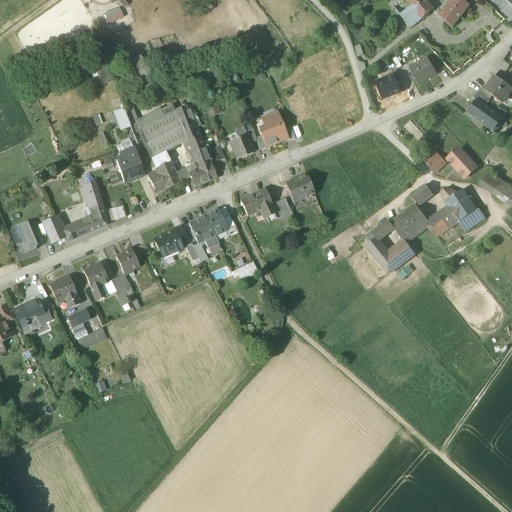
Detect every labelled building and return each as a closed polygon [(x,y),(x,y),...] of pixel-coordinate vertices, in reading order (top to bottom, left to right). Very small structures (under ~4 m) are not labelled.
[(434,10),(425,0),(406,0),(405,1),(411,8),(400,16),(411,29),(434,10)] [(452,0),(445,9),(459,20),(470,6),(462,0),(452,0)] [(119,8),(104,15),(108,25),(123,18),(119,8)] [(439,17),(453,28),(459,20),(445,9),(439,17)] [(364,39),(358,30),(353,34),(359,43),(364,39)] [(354,48),(357,58),(363,56),(360,46),(354,48)] [(416,80),(418,84),(436,74),(427,59),(410,69),(412,73),(408,75),(412,82),(416,80)] [(98,76),(109,72),(107,66),(97,70),(96,70),(96,71),(98,76)] [(96,67),(83,73),(84,77),(96,71),(96,70),(97,70),(96,67)] [(266,79),(263,71),(256,74),(259,82),(266,79)] [(109,72),(98,76),(102,85),(113,81),(109,72)] [(376,83),(383,100),(401,93),(394,76),(376,83)] [(491,96),(502,103),(511,89),(511,88),(494,76),(484,90),(484,91),(491,96)] [(481,87),(477,93),(488,101),(491,96),(484,91),(484,90),(481,87)] [(489,101),(488,101),(477,93),(473,98),(476,101),(477,100),(486,106),(489,101)] [(123,100),(125,111),(131,108),(128,102),(127,102),(125,99),(123,100)] [(468,113),(493,131),(502,118),(486,106),(477,100),(476,101),(468,113)] [(133,134),(139,131),(138,131),(175,112),(173,106),(161,112),(160,111),(137,122),(131,108),(125,111),(133,134)] [(198,169),(210,163),(196,128),(191,115),(188,106),(175,111),(176,112),(187,141),(196,164),(198,169)] [(218,106),(206,111),(209,118),(220,113),(218,106)] [(264,118),(275,114),(273,109),(262,114),(264,118)] [(120,130),(130,126),(124,110),(114,113),(120,130)] [(176,112),(175,112),(138,131),(139,131),(142,139),(151,159),(157,156),(166,152),(187,141),(176,112)] [(196,113),(191,115),(196,128),(201,126),(196,113)] [(262,139),(266,148),(287,139),(288,139),(284,129),(277,113),(275,114),(264,118),(261,120),(264,129),(266,133),(268,132),(269,136),(263,139),(262,139)] [(102,124),(99,115),(92,117),(96,127),(102,124)] [(246,136),(245,132),(242,127),(234,130),(238,139),(246,136)] [(287,139),(289,142),(295,139),(290,127),(284,129),(288,139),(287,139)] [(250,144),(256,141),(256,139),(253,129),(245,132),(246,136),(247,136),(250,144)] [(259,131),(261,136),(262,136),(263,139),(269,136),(268,132),(266,133),(264,129),(259,131)] [(111,143),(107,131),(98,135),(102,147),(111,143)] [(230,143),(237,160),(254,153),(250,144),(247,136),(246,136),(238,139),(230,143)] [(261,136),(256,139),(256,141),(259,151),(267,148),(266,148),(262,139),(263,139),(262,136),(261,136)] [(117,147),(119,153),(132,148),(130,142),(129,139),(120,143),(121,145),(117,147)] [(132,148),(134,151),(139,150),(135,140),(130,142),(132,148)] [(225,159),(220,146),(215,148),(220,161),(225,159)] [(134,151),(132,148),(119,153),(121,159),(135,154),(134,151)] [(447,159),(465,178),(476,168),(458,149),(447,159)] [(169,163),(170,162),(166,152),(157,156),(162,166),(166,164),(165,161),(168,160),(169,163)] [(424,161),(428,166),(438,156),(434,152),(424,161)] [(115,161),(124,183),(143,175),(135,154),(121,159),(115,161)] [(162,166),(157,156),(151,159),(156,169),(162,166)] [(441,159),(438,156),(428,166),(435,173),(443,166),(439,161),(441,159)] [(114,169),(110,159),(104,161),(107,171),(114,169)] [(156,169),(157,171),(158,174),(149,178),(156,193),(179,182),(177,177),(175,173),(170,162),(169,163),(168,160),(165,161),(166,164),(162,166),(156,169)] [(198,169),(188,172),(190,177),(194,187),(216,178),(210,163),(198,169)] [(187,168),(188,172),(198,169),(196,164),(187,168)] [(188,172),(187,168),(175,173),(177,177),(188,172)] [(479,185),(511,208),(511,186),(489,171),(479,185)] [(188,172),(177,177),(179,182),(190,177),(188,172)] [(285,184),(293,203),(314,194),(306,175),(285,184)] [(110,178),(112,184),(119,182),(117,176),(110,178)] [(83,187),(86,195),(97,191),(94,183),(83,187)] [(411,196),(418,205),(432,194),(425,185),(411,196)] [(440,192),(446,201),(457,194),(446,188),(440,192)] [(260,210),(264,219),(275,214),(276,213),(271,204),(264,190),(240,202),(247,216),(260,210)] [(449,206),(455,215),(459,222),(476,211),(462,190),(457,194),(446,201),(449,206)] [(101,205),(97,191),(86,195),(90,207),(95,206),(95,207),(101,205)] [(285,199),(277,202),(282,214),(290,211),(285,199)] [(283,216),(282,214),(277,202),(271,204),(276,213),(275,214),(277,219),(283,216)] [(107,225),(101,205),(95,207),(95,206),(90,207),(91,212),(90,213),(91,216),(82,220),(87,234),(107,225)] [(415,205),(402,215),(418,235),(428,227),(427,225),(429,223),(427,221),(415,205)] [(449,206),(438,213),(444,222),(455,215),(449,206)] [(122,207),(116,208),(119,219),(125,217),(122,207)] [(221,219),(228,215),(225,207),(217,211),(221,219)] [(120,219),(119,219),(116,208),(110,209),(111,211),(114,221),(120,219)] [(108,222),(114,221),(111,211),(105,212),(108,222)] [(217,211),(205,216),(214,235),(226,229),(221,219),(217,211)] [(482,220),(476,211),(459,222),(466,231),(482,220)] [(435,238),(448,229),(444,222),(438,213),(427,221),(429,223),(427,225),(428,227),(435,238)] [(226,229),(226,230),(234,226),(229,215),(228,215),(221,219),(226,229)] [(406,244),(418,235),(402,215),(390,224),(394,229),(404,242),(405,244),(406,244)] [(448,229),(459,222),(455,215),(444,222),(448,229)] [(214,236),(214,235),(205,216),(188,224),(197,244),(204,241),(214,236)] [(51,244),(65,238),(62,229),(57,217),(43,223),(51,244)] [(82,220),(74,223),(80,237),(87,234),(82,220)] [(388,221),(380,227),(386,235),(394,229),(390,224),(388,221)] [(18,246),(22,256),(36,250),(35,248),(37,247),(27,223),(17,227),(24,244),(18,246)] [(74,223),(62,229),(65,238),(67,242),(80,237),(74,223)] [(237,231),(234,226),(226,230),(229,236),(237,231)] [(24,244),(17,227),(10,230),(17,247),(18,246),(24,244)] [(380,227),(372,233),(376,238),(378,241),(386,235),(380,227)] [(163,258),(164,260),(172,257),(170,254),(182,249),(174,230),(153,240),(162,258),(163,258)] [(217,241),(229,236),(226,230),(214,236),(217,241)] [(214,236),(204,241),(208,249),(218,244),(217,241),(214,236)] [(366,246),(378,262),(389,255),(388,254),(378,241),(376,238),(366,246)] [(404,242),(388,254),(389,255),(378,262),(388,274),(414,255),(406,244),(405,244),(404,242)] [(143,244),(139,246),(144,256),(148,254),(143,244)] [(192,261),(198,258),(194,249),(191,244),(185,247),(192,261)] [(221,250),(218,244),(208,249),(211,255),(221,250)] [(138,259),(144,256),(139,246),(134,249),(138,259)] [(200,246),(194,249),(198,258),(205,255),(200,246)] [(116,256),(125,276),(133,273),(132,271),(139,268),(132,251),(125,254),(124,253),(116,256)] [(175,263),(172,257),(164,260),(163,258),(162,258),(160,259),(164,268),(175,263)] [(234,277),(238,275),(255,267),(253,263),(231,272),(234,277)] [(82,271),(90,290),(99,287),(107,283),(107,282),(100,264),(82,271)] [(238,275),(242,285),(260,277),(255,267),(238,275)] [(122,275),(117,278),(124,293),(131,289),(125,278),(124,279),(122,275)] [(65,299),(69,309),(80,304),(76,294),(69,278),(50,286),(57,302),(65,299)] [(118,296),(124,293),(117,278),(110,281),(116,291),(118,296)] [(111,293),(116,291),(110,281),(107,282),(107,283),(111,293)] [(107,283),(99,287),(103,297),(111,293),(107,283)] [(103,297),(99,287),(90,290),(94,300),(95,300),(103,297)] [(129,303),(124,293),(118,296),(116,297),(121,307),(129,303)] [(36,298),(37,300),(38,300),(46,319),(51,317),(48,311),(40,296),(36,298)] [(136,299),(129,303),(134,312),(141,309),(136,299)] [(46,319),(38,300),(37,300),(21,307),(13,311),(18,321),(20,320),(24,328),(23,329),(29,327),(46,319)] [(2,315),(6,323),(8,322),(14,319),(6,304),(0,306),(0,313),(1,316),(2,315)] [(67,318),(71,328),(83,323),(89,321),(85,310),(67,318)] [(0,339),(11,334),(8,328),(9,327),(9,326),(8,322),(6,323),(2,315),(1,316),(0,315),(0,339)] [(52,320),(51,317),(46,319),(29,327),(31,330),(31,329),(41,325),(52,320)] [(83,323),(71,328),(75,336),(80,334),(86,331),(83,323)] [(29,327),(23,329),(26,335),(32,332),(31,329),(31,330),(29,327)] [(102,329),(95,333),(99,342),(107,339),(102,329)] [(75,336),(82,351),(99,342),(95,333),(88,336),(82,339),(80,334),(75,336)] [(11,334),(0,339),(0,342),(2,342),(12,337),(11,334)] [(78,367),(75,360),(68,363),(71,370),(78,367)] [(130,381),(125,371),(118,374),(123,385),(130,381)] [(106,391),(103,382),(94,385),(97,394),(106,391)]
